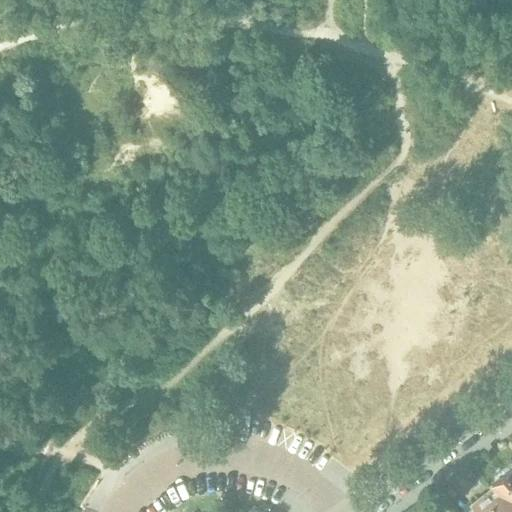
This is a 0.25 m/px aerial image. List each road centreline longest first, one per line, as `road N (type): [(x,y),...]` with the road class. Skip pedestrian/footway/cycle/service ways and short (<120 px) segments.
road 1 (unknown): [(36,511),(60,453),(166,385),(398,159),(406,127),(396,72),(368,52)]
road 2 (residential): [(364,511),(511,399)]
